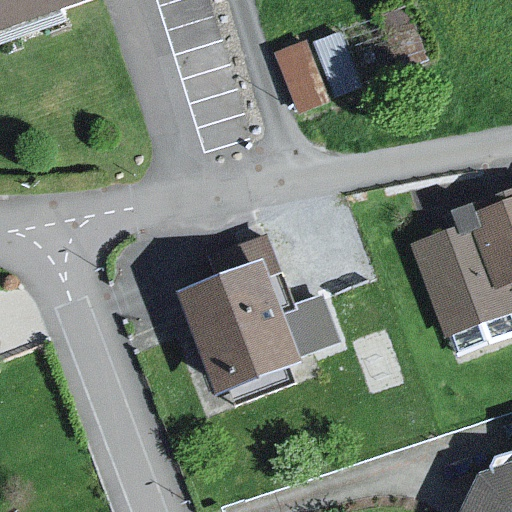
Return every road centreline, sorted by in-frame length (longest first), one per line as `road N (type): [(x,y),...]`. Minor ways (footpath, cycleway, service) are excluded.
road 1 (residential): [(52,233),(511,143)]
road 2 (residential): [(52,233),(157,511)]
